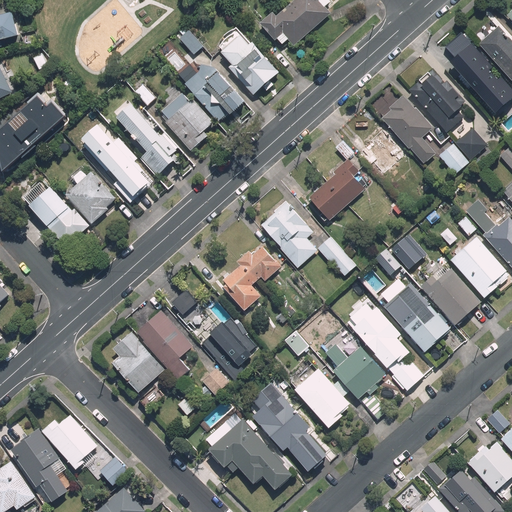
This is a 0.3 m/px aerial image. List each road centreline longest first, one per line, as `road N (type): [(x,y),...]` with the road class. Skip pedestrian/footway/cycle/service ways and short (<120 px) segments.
road 1 (residential): [(413,16),(79,314)]
road 2 (residential): [(327,511),(511,346)]
road 3 (residential): [(211,511),(46,345)]
